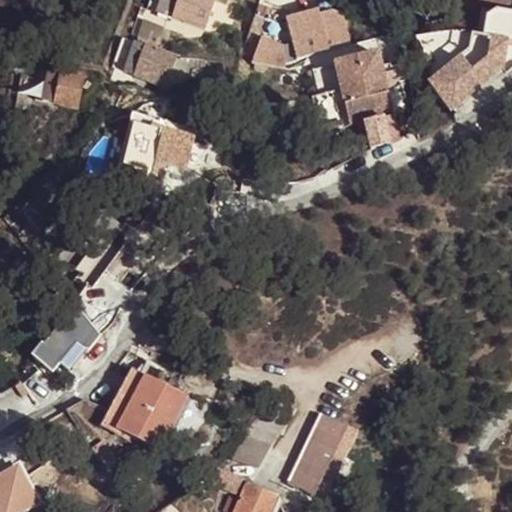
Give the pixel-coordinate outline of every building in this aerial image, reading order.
[(162,0),(149,0),(147,10),(158,14),(162,0)] [(162,0),(158,14),(164,16),(170,18),(205,30),(215,0),(162,0)] [(302,14),(308,52),(362,44),(356,6),(302,14)] [(511,44),(511,13),(496,11),(486,18),(482,38),(472,36),(468,51),(429,82),(451,110),(501,69),(497,64),(501,42),(511,44)] [(271,64),(297,66),(299,39),(273,37),(271,64)] [(133,47),(129,59),(124,73),(165,86),(175,58),(144,48),(134,44),(133,47)] [(133,47),(127,45),(122,57),(129,59),(133,47)] [(336,63),(347,114),(390,104),(378,53),(336,63)] [(35,101),(42,103),(49,72),(42,71),(35,101)] [(42,103),(76,109),(81,78),(49,72),(42,103)] [(387,134),(381,108),(361,112),(367,139),(387,134)] [(130,116),(118,166),(162,177),(164,165),(186,171),(194,140),(152,129),(154,122),(130,116)] [(193,165),(224,169),(229,134),(198,130),(193,165)] [(133,283),(101,258),(81,283),(115,307),(133,283)] [(47,349),(38,360),(54,373),(77,346),(90,351),(101,337),(75,309),(44,347),(47,349)] [(44,347),(42,345),(32,356),(38,360),(47,349),(44,347)] [(21,385),(37,406),(59,391),(42,370),(21,385)] [(158,451),(186,398),(131,370),(99,428),(135,445),(137,441),(153,449),(158,451)] [(21,385),(21,384),(0,395),(0,428),(37,406),(21,385)] [(296,406),(280,399),(225,457),(248,463),(258,466),(269,445),(277,433),(280,434),(296,406)] [(311,496),(344,426),(318,415),(288,482),(311,496)] [(311,496),(324,501),(351,448),(358,431),(344,426),(311,496)] [(125,473),(105,441),(92,449),(104,468),(109,474),(118,488),(125,473)] [(153,449),(137,441),(135,445),(132,452),(148,459),(153,449)] [(6,453),(0,456),(0,472),(13,465),(6,453)] [(218,471),(240,483),(248,463),(225,457),(214,469),(218,471)] [(0,472),(0,483),(18,473),(28,492),(35,488),(19,461),(13,465),(0,472)] [(234,499),(240,483),(218,471),(210,486),(234,499)] [(18,473),(0,483),(0,511),(27,511),(37,506),(28,492),(18,473)] [(247,481),(245,486),(277,499),(278,498),(280,495),(247,481)] [(271,511),(277,499),(245,486),(234,511),(271,511)] [(277,511),(282,502),(277,499),(271,511),(277,511)]
